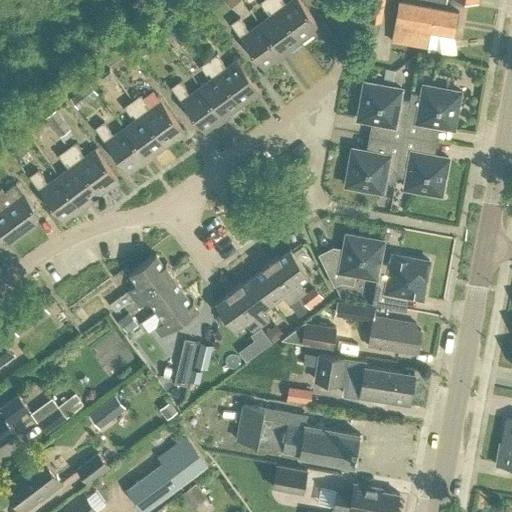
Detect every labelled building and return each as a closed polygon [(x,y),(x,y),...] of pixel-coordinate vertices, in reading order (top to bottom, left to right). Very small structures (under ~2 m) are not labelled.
[(301,40),(271,0),(260,0),(260,1),(270,15),(260,22),(283,54),(301,40)] [(284,0),(271,0),(301,40),(320,26),(300,0),(289,0),(286,3),(284,0)] [(455,35),(459,11),(399,0),(392,40),(427,46),(430,30),(455,35)] [(283,54),(260,22),(249,30),(239,16),(231,22),(264,67),(283,54)] [(216,52),(208,58),(241,104),(260,90),(237,58),(227,66),(216,52)] [(241,104),(208,58),(200,64),(210,78),(200,86),(223,117),(241,104)] [(384,77),(393,79),(395,69),(385,68),(384,77)] [(223,117),(200,86),(190,93),(180,79),(171,86),(204,131),(223,117)] [(402,141),(409,98),(400,97),(402,87),(364,80),(358,117),(381,122),(378,136),(402,141)] [(89,82),(69,97),(78,108),(97,93),(89,82)] [(411,91),(409,98),(404,133),(428,137),(430,123),(454,127),(461,90),(423,83),(422,92),(411,91)] [(140,93),(132,99),(165,144),(184,131),(161,99),(151,107),(140,93)] [(165,144),(132,99),(124,105),(134,119),(124,127),(147,158),(165,144)] [(57,108),(46,116),(60,135),(71,127),(57,108)] [(147,158),(124,127),(114,134),(104,120),(95,126),(128,172),(147,158)] [(448,156),(435,153),(425,152),(428,137),(404,133),(402,141),(397,175),(406,177),(404,186),(442,193),(448,156)] [(397,175),(402,141),(378,136),(375,151),(352,146),(345,184),(383,190),(384,181),(395,183),(397,175)] [(17,159),(27,151),(18,137),(7,145),(17,159)] [(75,141),(66,147),(100,193),(118,179),(95,147),(85,155),(75,141)] [(100,193),(66,147),(58,153),(68,167),(58,175),(81,206),(100,193)] [(81,206),(58,175),(48,182),(38,168),(29,175),(62,220),(81,206)] [(1,186),(0,186),(0,200),(24,233),(37,223),(32,217),(39,212),(16,181),(4,190),(1,186)] [(24,233),(0,200),(0,240),(6,236),(11,242),(24,233)] [(380,260),(383,239),(346,232),(344,247),(333,245),(318,252),(334,285),(341,281),(354,283),(356,272),(377,276),(380,260)] [(278,253),(270,259),(298,297),(306,291),(299,281),(309,273),(290,247),(279,255),(278,253)] [(134,297),(172,270),(166,262),(164,263),(156,252),(130,271),(138,282),(111,302),(117,310),(134,297)] [(422,296),(429,259),(392,252),(390,262),(380,260),(377,276),(372,303),(406,309),(409,294),(422,296)] [(306,308),(298,297),(270,259),(262,265),(264,267),(253,275),(272,301),(282,293),(298,314),(306,308)] [(157,308),(183,289),(176,279),(177,277),(172,270),(134,297),(140,306),(150,298),(157,308)] [(272,301),(253,275),(242,283),(241,281),(233,287),(261,324),(269,318),(262,308),(272,301)] [(310,307),(323,297),(314,285),(301,296),(310,307)] [(261,324),(233,287),(225,292),(227,294),(216,302),(235,328),(245,320),(253,330),(261,324)] [(161,335),(199,307),(193,299),(191,300),(183,289),(157,308),(165,319),(155,326),(161,335)] [(418,347),(421,328),(415,327),(416,322),(374,315),(375,306),(358,303),(355,316),(372,319),(368,344),(411,351),(412,346),(418,347)] [(33,322),(25,312),(11,323),(18,333),(33,322)] [(137,323),(129,313),(119,320),(127,330),(137,323)] [(336,325),(305,320),(281,338),(333,347),(336,325)] [(265,330),(273,341),(283,334),(276,323),(265,330)] [(262,348),(273,341),(265,330),(255,338),(262,348)] [(0,363),(14,354),(13,352),(1,335),(0,335),(0,363)] [(200,340),(194,364),(208,367),(213,343),(200,340)] [(409,402),(414,372),(365,364),(366,359),(319,352),(319,353),(305,351),(303,362),(317,365),(315,378),(345,383),(344,392),(409,402)] [(228,359),(235,370),(246,362),(238,352),(228,359)] [(180,356),(177,369),(189,371),(192,359),(180,356)] [(288,385),(286,398),(311,401),(313,388),(288,385)] [(10,422),(29,408),(18,393),(0,406),(0,442),(16,431),(10,422)] [(99,405),(110,419),(126,407),(115,393),(99,405)] [(31,411),(46,431),(67,416),(52,396),(31,411)] [(167,418),(178,410),(170,400),(159,407),(167,418)] [(354,464),(360,432),(306,422),(307,414),(243,402),(237,438),(282,446),(282,448),(299,451),(299,453),(354,464)] [(511,418),(506,417),(502,440),(511,442),(511,418)] [(187,434),(151,460),(148,456),(130,469),(138,480),(127,488),(143,511),(208,463),(187,434)] [(511,442),(502,440),(498,440),(494,462),(511,465),(511,442)] [(99,449),(76,466),(88,481),(110,464),(99,449)] [(4,483),(24,509),(49,490),(50,491),(63,481),(41,453),(29,463),(30,464),(4,483)] [(277,462),(273,486),(304,492),(309,468),(277,462)] [(395,511),(399,492),(381,489),(382,486),(354,481),(352,491),(337,488),(333,506),(349,509),(349,510),(358,511),(395,511)] [(201,491),(194,482),(181,492),(188,501),(201,491)] [(95,490),(86,497),(82,492),(63,507),(66,511),(95,511),(97,511),(96,510),(105,503),(95,490)] [(307,511),(308,505),(295,502),(292,511),(307,511)]
